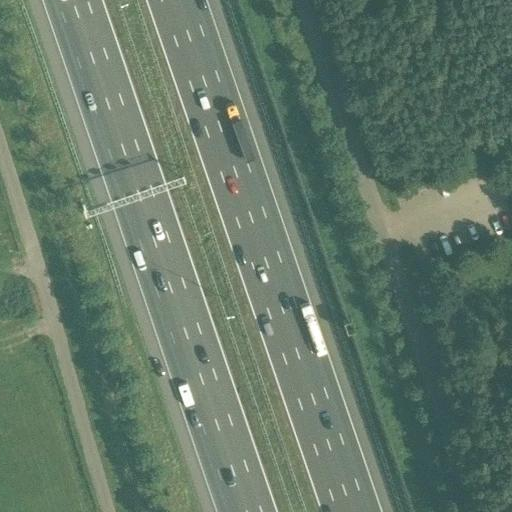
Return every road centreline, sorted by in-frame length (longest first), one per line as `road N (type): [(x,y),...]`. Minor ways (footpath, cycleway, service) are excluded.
road 1 (unclassified): [(476,511),(299,0)]
road 2 (motorway): [(348,511),(172,0)]
road 3 (motorway): [(72,0),(246,511)]
road 4 (unclassified): [(114,511),(0,153)]
